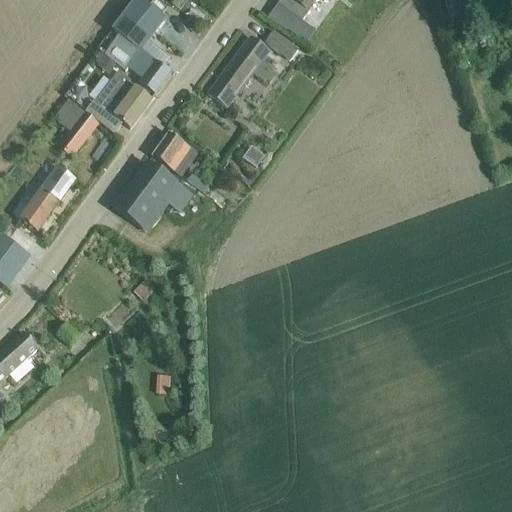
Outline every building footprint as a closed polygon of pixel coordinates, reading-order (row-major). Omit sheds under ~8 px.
[(118,38),(103,58),(126,76),(128,73),(142,83),(139,87),(154,99),(171,76),(141,54),(161,27),(154,22),(161,14),(141,0),(140,0),(115,35),(118,38)] [(282,0),(278,7),(302,24),(310,13),(307,10),(314,0),(324,0),(328,3),(329,0),(282,0)] [(463,23),(455,2),(445,6),(454,27),(463,23)] [(265,45),(289,64),(297,53),(273,34),(265,45)] [(263,84),(272,72),(261,63),(267,55),(250,41),(207,97),(225,111),(252,75),(263,84)] [(85,115),(114,136),(122,126),(130,132),(151,103),(128,86),(130,84),(118,75),(110,86),(94,107),(92,105),(85,115)] [(58,149),(71,161),(98,126),(85,115),(67,102),(52,121),(69,135),(58,149)] [(91,163),(107,168),(116,141),(101,135),(91,163)] [(151,159),(175,177),(192,154),(168,137),(151,159)] [(251,149),(242,161),(256,171),(264,158),(251,149)] [(192,200),(174,187),(147,167),(114,212),(142,232),(162,204),(180,217),(192,200)] [(19,223),(37,235),(74,183),(58,171),(41,194),(41,193),(34,202),(24,194),(10,215),(20,223),(19,223)] [(191,177),(186,184),(201,195),(207,188),(191,177)] [(0,242),(0,285),(3,287),(25,257),(2,239),(0,242)] [(139,292),(152,303),(161,291),(149,280),(139,292)] [(56,337),(69,348),(78,338),(65,327),(56,337)] [(0,355),(0,384),(37,351),(23,335),(0,355)] [(174,395),(175,376),(162,376),(161,394),(174,395)]
